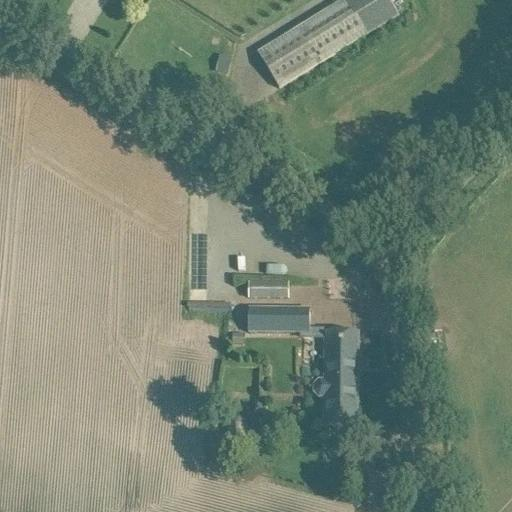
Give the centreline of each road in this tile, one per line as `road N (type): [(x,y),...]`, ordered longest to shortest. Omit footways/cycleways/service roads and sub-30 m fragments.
road 1 (unclassified): [(0,7),(342,216),(384,261)]
road 2 (unclassified): [(430,511),(384,261)]
road 3 (unclassified): [(384,261),(511,126)]
